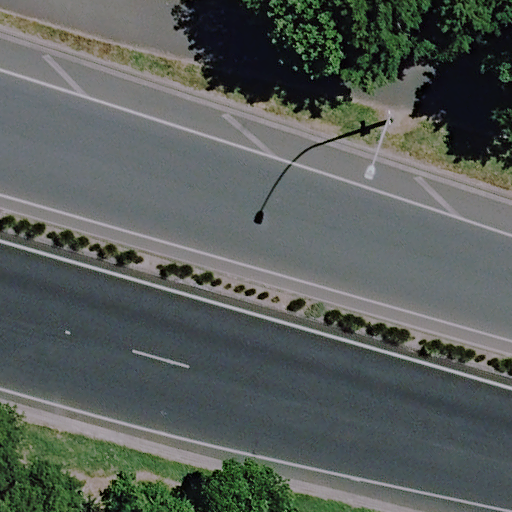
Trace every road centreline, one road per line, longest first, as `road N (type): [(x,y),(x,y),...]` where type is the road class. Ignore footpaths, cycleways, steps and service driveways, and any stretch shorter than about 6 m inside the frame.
road 1 (primary): [(0,126),(511,282)]
road 2 (primary): [(511,479),(0,326)]
